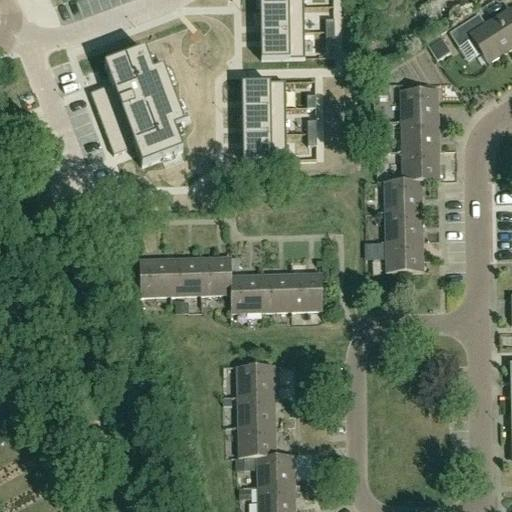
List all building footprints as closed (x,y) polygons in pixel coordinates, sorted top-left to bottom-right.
[(302,0),(259,0),(259,12),(303,11),(302,0)] [(303,11),(259,12),(260,37),(304,36),(303,11)] [(478,18),(449,36),(458,51),(471,43),(480,57),(487,67),(511,51),(511,16),(509,12),(484,28),(478,18)] [(334,23),(325,23),(325,36),(334,36),(334,23)] [(136,52),(149,53),(151,34),(138,33),(136,52)] [(260,63),(304,63),(304,36),(260,37),(260,63)] [(325,48),(334,48),(334,36),(325,36),(325,48)] [(436,64),(450,55),(439,37),(425,46),(436,64)] [(111,88),(90,96),(113,158),(134,150),(141,169),(182,154),(174,132),(184,128),(163,72),(153,76),(144,54),(104,69),(111,88)] [(285,86),(241,86),(241,113),(285,112),(285,86)] [(400,126),(437,125),(436,95),(399,96),(400,126)] [(315,111),(315,99),(307,99),(307,111),(315,111)] [(285,112),(241,113),(242,138),(286,137),(285,112)] [(315,137),(315,125),(307,125),(308,137),(315,137)] [(400,156),(438,156),(437,125),(400,126),(400,156)] [(242,164),(286,163),(286,137),(242,138),(242,164)] [(316,149),(315,137),(308,137),(308,149),(316,149)] [(401,186),(420,186),(438,186),(438,156),(400,156),(401,186)] [(383,217),(421,216),(420,186),(401,186),(382,187),(383,217)] [(384,247),(421,246),(421,216),(383,217),(384,247)] [(421,246),(384,247),(385,278),(422,277),(421,246)] [(199,263),(169,264),(169,300),(186,300),(200,300),(199,263)] [(230,299),(229,281),(229,263),(199,263),(200,300),(230,299)] [(138,301),(169,300),(169,264),(138,264),(138,301)] [(261,317),(291,316),(290,279),(260,280),(261,317)] [(290,279),(291,316),(322,316),(321,279),(290,279)] [(230,317),(261,317),(260,280),(229,281),(230,299),(230,317)] [(236,403),(274,402),(273,371),(235,372),(236,403)] [(236,432),(274,432),(274,402),(236,403),(236,432)] [(236,462),(275,462),(274,432),(236,432),(236,462)] [(256,492),(294,492),(293,462),(275,462),(236,462),(236,464),(256,463),(256,492)] [(256,511),(293,511),(294,492),(256,492),(256,511)]
